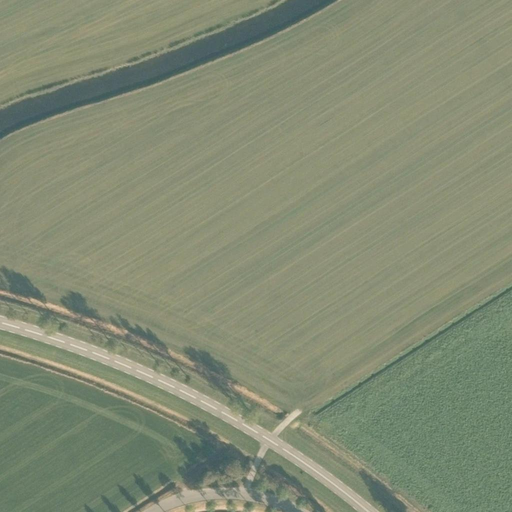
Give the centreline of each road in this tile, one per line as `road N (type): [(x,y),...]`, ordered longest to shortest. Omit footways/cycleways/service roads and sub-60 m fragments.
road 1 (primary): [(367,511),(201,401),(115,361),(0,323)]
road 2 (track): [(297,411),(511,278)]
